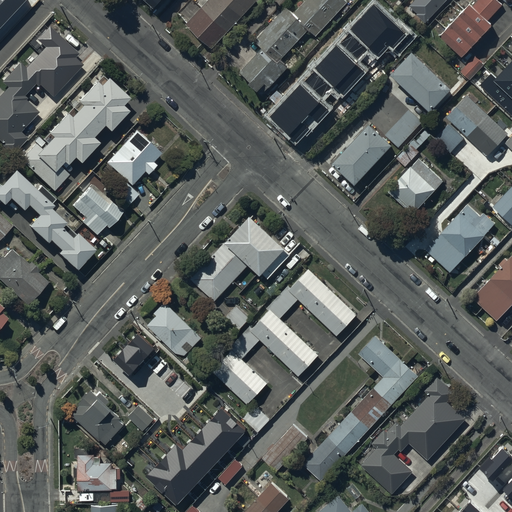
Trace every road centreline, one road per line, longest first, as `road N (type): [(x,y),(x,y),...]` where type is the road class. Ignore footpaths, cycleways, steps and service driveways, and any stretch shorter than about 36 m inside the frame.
road 1 (unclassified): [(511,389),(250,147)]
road 2 (unclassified): [(85,322),(250,147)]
road 3 (unclassified): [(250,147),(93,0)]
road 4 (unclassified): [(85,322),(72,360),(43,396),(31,511)]
